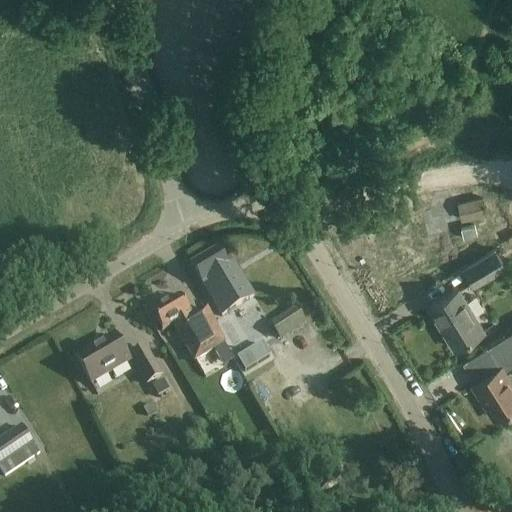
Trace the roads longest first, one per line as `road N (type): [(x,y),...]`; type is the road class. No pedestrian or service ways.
road 1 (unclassified): [(466,511),(311,253),(280,222)]
road 2 (unclassified): [(179,221),(115,0)]
road 3 (unclassified): [(0,328),(179,221)]
